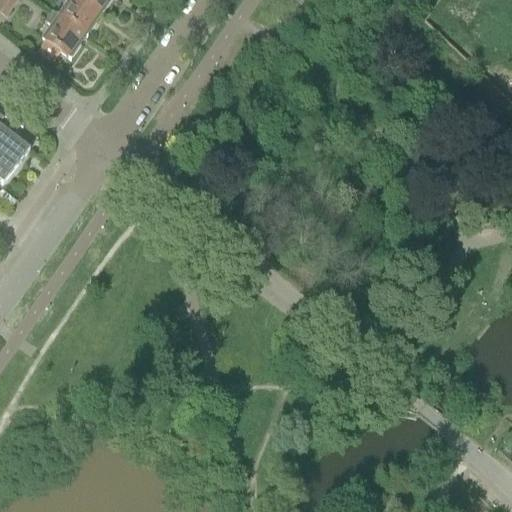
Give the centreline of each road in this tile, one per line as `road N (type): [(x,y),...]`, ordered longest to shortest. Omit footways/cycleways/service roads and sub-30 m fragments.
road 1 (residential): [(511,492),(471,448),(109,147)]
road 2 (residential): [(0,311),(109,147)]
road 3 (residential): [(209,0),(109,147)]
road 4 (residential): [(109,147),(0,61)]
